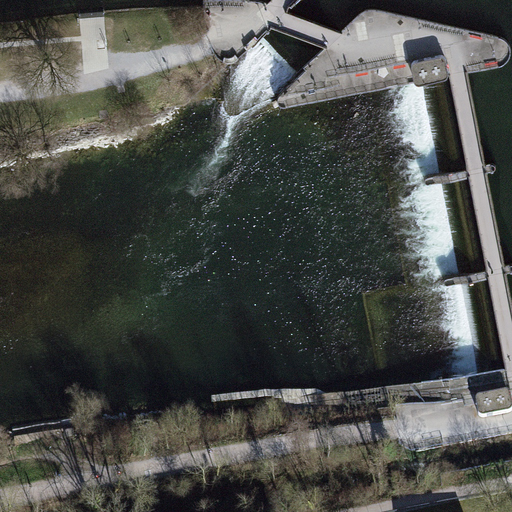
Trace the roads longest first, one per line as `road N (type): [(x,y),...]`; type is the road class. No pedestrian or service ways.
road 1 (track): [(398,429),(0,500)]
road 2 (track): [(359,511),(510,482)]
